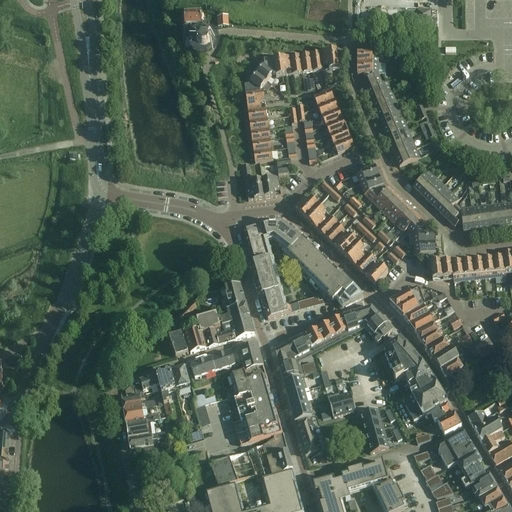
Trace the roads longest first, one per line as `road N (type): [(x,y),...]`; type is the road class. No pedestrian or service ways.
road 1 (residential): [(134,511),(114,395),(132,379),(262,338)]
road 2 (residential): [(511,248),(464,251),(392,183),(349,82)]
road 3 (residential): [(12,418),(99,194)]
road 4 (residential): [(494,474),(428,362),(378,304)]
road 5 (residential): [(262,338),(314,511)]
road 6 (residential): [(509,356),(482,313),(457,312),(443,291),(411,280),(378,304)]
road 7 (unclassified): [(235,216),(208,60)]
road 8 (unclassified): [(72,0),(95,142)]
road 9 (unclassified): [(95,142),(84,0)]
road 10 (residential): [(371,298),(281,210)]
road 11 (residential): [(220,222),(99,194)]
road 12 (residential): [(220,222),(262,338)]
